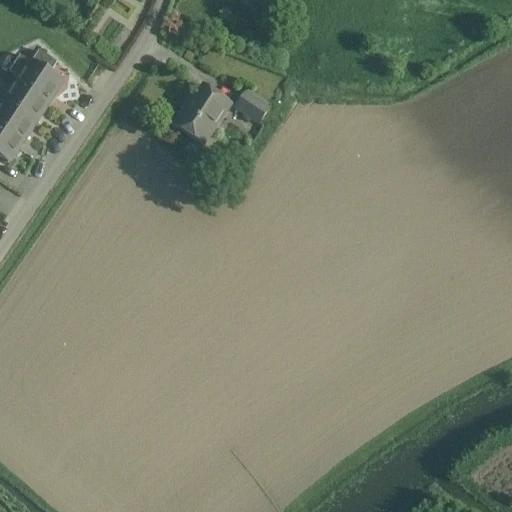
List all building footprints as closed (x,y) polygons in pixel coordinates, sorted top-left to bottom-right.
[(8,74),(18,80),(15,85),(46,105),(60,84),(48,76),(56,65),(37,53),(30,65),(19,58),(15,63),(9,72),(8,74)] [(8,58),(2,67),(9,72),(15,63),(8,58)] [(0,102),(34,124),(46,106),(16,86),(9,97),(0,90),(0,102)] [(229,106),(219,100),(203,88),(188,110),(185,108),(172,127),(202,147),(229,106)] [(260,128),(270,113),(244,95),(234,110),(260,128)] [(34,124),(0,102),(0,128),(22,143),(34,124)] [(22,143),(0,128),(0,159),(7,164),(22,143)]
